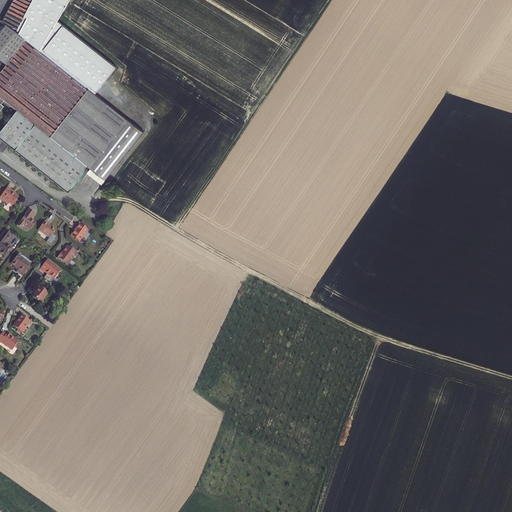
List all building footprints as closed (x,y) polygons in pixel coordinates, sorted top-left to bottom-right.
[(5,100),(17,110),(0,131),(0,136),(69,191),(89,166),(91,168),(106,180),(144,132),(40,50),(50,33),(69,0),(13,0),(3,21),(6,24),(0,31),(0,57),(7,63),(7,64),(0,72),(0,111),(4,106),(2,104),(5,100)] [(102,184),(106,180),(91,168),(87,173),(102,184)] [(12,191),(7,187),(0,197),(0,199),(7,205),(9,203),(12,206),(18,197),(11,192),(12,191)] [(34,214),(29,210),(20,222),(19,222),(16,226),(21,229),(24,226),(30,230),(35,223),(30,220),(34,214)] [(48,224),(44,221),(38,230),(49,238),(55,231),(47,225),(48,224)] [(82,222),(79,225),(87,230),(91,233),(93,230),(82,222)] [(70,236),(79,242),(87,230),(79,225),(75,231),(74,231),(70,236)] [(0,253),(4,256),(11,248),(6,245),(5,245),(4,244),(5,244),(11,235),(5,230),(0,237),(0,253)] [(71,244),(69,247),(76,252),(78,249),(71,244)] [(61,253),(57,258),(67,265),(74,256),(74,257),(77,253),(76,252),(69,247),(67,246),(62,254),(61,253)] [(27,270),(30,265),(17,255),(11,264),(18,270),(17,272),(22,276),(24,273),(27,270)] [(39,270),(43,273),(44,272),(47,274),(44,278),(48,282),(51,278),(54,280),(61,270),(47,260),(43,265),(39,270)] [(32,297),(40,303),(48,293),(46,292),(42,289),(39,287),(32,297)] [(25,328),(30,322),(22,316),(16,323),(15,322),(12,326),(18,330),(21,333),(25,328)] [(0,343),(12,351),(18,342),(6,334),(2,332),(0,335),(0,343)]
